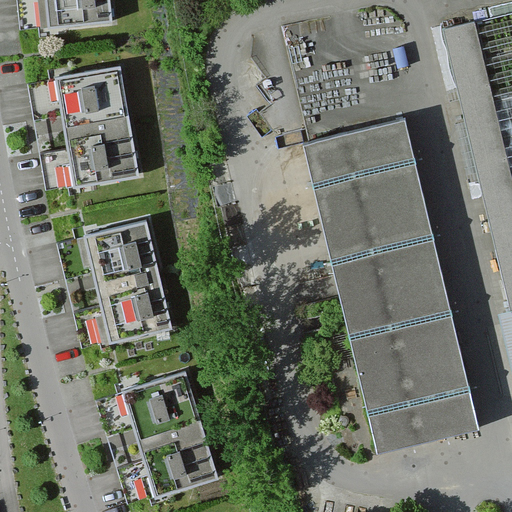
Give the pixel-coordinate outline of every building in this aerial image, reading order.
[(114,27),(110,0),(16,0),(21,37),(114,27)] [(511,18),(446,35),(511,304),(511,18)] [(143,182),(122,70),(30,87),(50,199),(143,182)] [(304,147),(378,453),(485,427),(411,121),(304,147)] [(175,334),(147,224),(56,246),(84,357),(175,334)] [(134,511),(220,486),(187,377),(97,404),(129,511),(134,511)]
